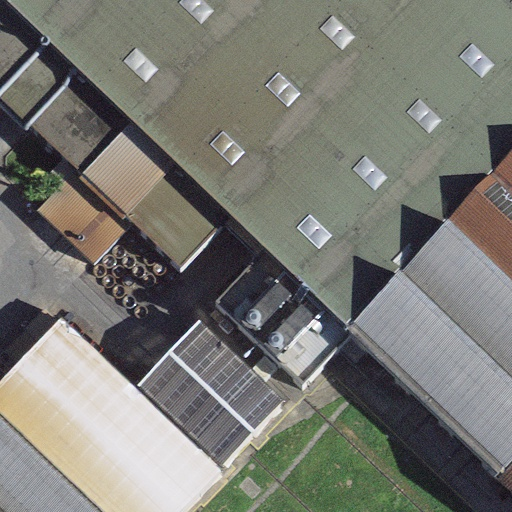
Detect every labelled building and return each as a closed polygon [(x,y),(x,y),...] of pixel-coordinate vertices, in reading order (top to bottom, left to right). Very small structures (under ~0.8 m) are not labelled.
[(347,338),(511,163),(511,0),(0,0),(0,3),(230,225),(261,254),(347,338)] [(230,225),(0,3),(0,104),(180,274),(230,225)] [(511,163),(347,338),(511,495),(511,163)] [(347,338),(261,254),(211,303),(300,386),(347,338)] [(0,511),(188,511),(221,477),(58,322),(0,383),(0,511)]
